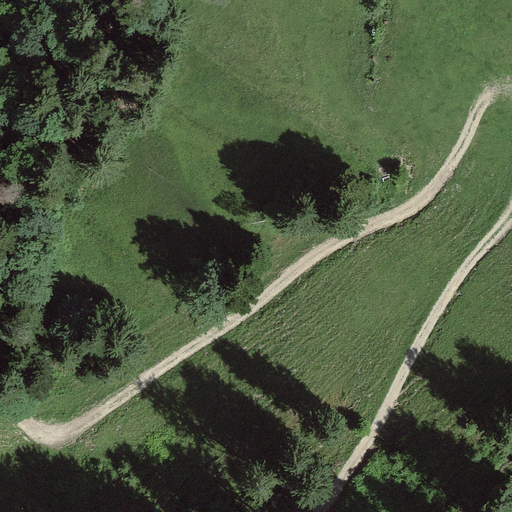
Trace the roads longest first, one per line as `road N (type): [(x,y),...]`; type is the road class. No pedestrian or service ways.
road 1 (track): [(511,96),(492,96),(422,199),(316,252),(93,416),(52,430),(0,397)]
road 2 (track): [(318,511),(452,287),(511,215)]
